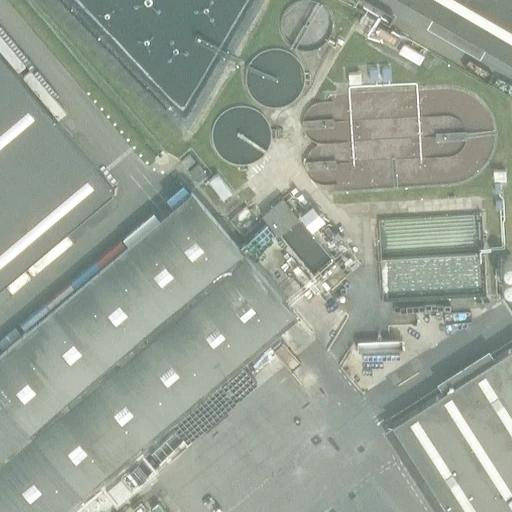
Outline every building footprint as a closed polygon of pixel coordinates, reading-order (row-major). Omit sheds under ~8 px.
[(511,0),(406,0),(511,61),(511,0)] [(417,54),(422,45),(400,34),(395,43),(417,54)] [(0,57),(0,283),(112,189),(0,57)] [(387,76),(387,60),(363,60),(363,63),(344,63),(345,77),(387,76)] [(196,164),(188,170),(195,179),(203,172),(196,164)] [(208,180),(222,199),(231,192),(217,173),(208,180)] [(0,511),(60,511),(295,314),(191,191),(0,351),(0,511)] [(313,195),(300,206),(313,222),(326,211),(313,195)] [(298,218),(281,197),(261,214),(278,234),(298,218)] [(240,211),(247,221),(259,213),(252,202),(240,211)] [(383,310),(383,319),(405,318),(405,309),(383,310)] [(354,336),(354,348),(380,347),(380,336),(354,336)] [(511,511),(511,345),(392,423),(448,511),(511,511)] [(105,476),(113,490),(151,466),(143,452),(105,476)]
